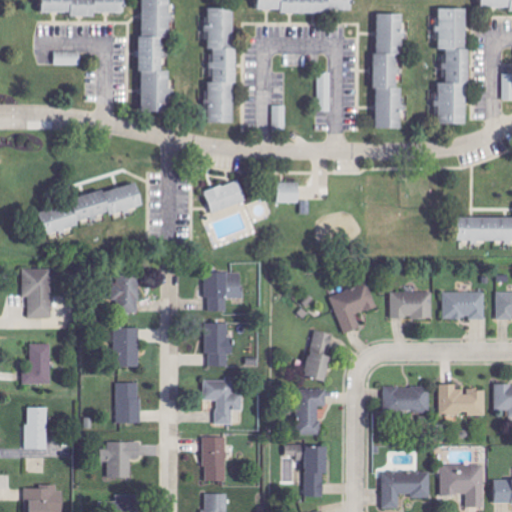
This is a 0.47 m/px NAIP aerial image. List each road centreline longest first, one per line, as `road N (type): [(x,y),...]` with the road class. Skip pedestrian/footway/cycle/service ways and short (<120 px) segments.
road 1 (residential): [(0,118),(95,123),(241,151),(435,152),(511,123)]
road 2 (residential): [(169,511),(171,260)]
road 3 (residential): [(385,353),(357,378),(355,511)]
road 4 (residential): [(511,352),(385,353)]
